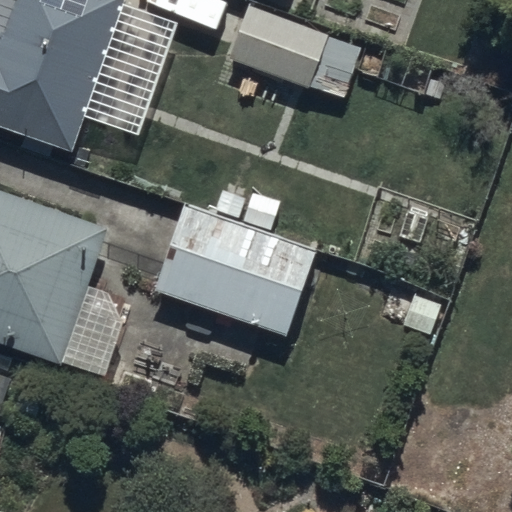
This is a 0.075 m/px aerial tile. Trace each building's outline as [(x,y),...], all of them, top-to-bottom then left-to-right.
[(123,4),(108,0),(0,0),(0,139),(70,165),(123,4)] [(254,0),(283,11),(287,0),(254,0)] [(247,15),(226,66),(307,98),(327,44),(247,15)] [(0,357),(101,394),(121,339),(110,307),(88,299),(108,244),(0,205),(0,357)] [(189,215),(155,301),(285,349),(317,263),(189,215)] [(511,294),(469,421),(511,436),(511,294)] [(0,415),(9,386),(0,382),(0,415)]
